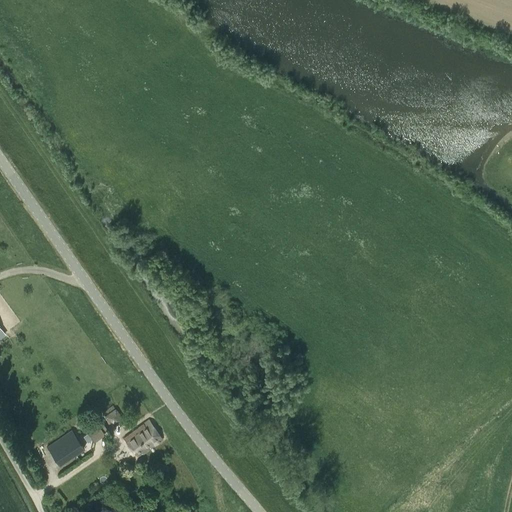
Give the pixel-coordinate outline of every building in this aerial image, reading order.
[(122,419),(114,408),(109,400),(99,407),(104,415),(103,416),(112,428),(119,423),(123,420),(122,419)] [(105,434),(104,432),(107,430),(101,420),(97,422),(94,418),(83,425),(94,441),(105,434)] [(162,440),(148,420),(124,438),(138,458),(162,440)] [(85,448),(72,429),(46,446),(59,465),(85,448)] [(165,476),(169,466),(157,461),(153,470),(165,476)]
